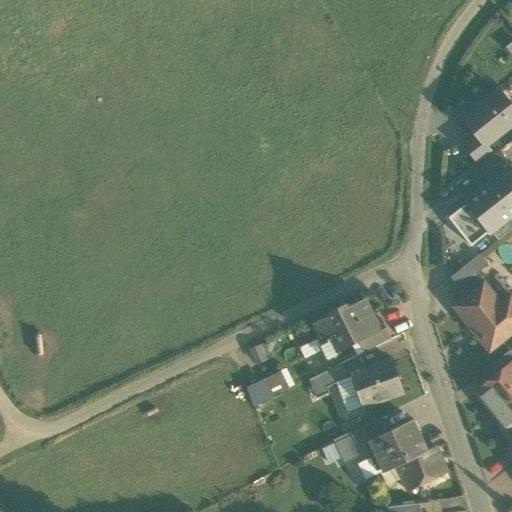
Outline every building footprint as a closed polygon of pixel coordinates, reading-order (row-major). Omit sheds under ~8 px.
[(476,135),(485,146),(486,145),(511,123),(511,108),(499,92),(464,120),(476,135)] [(462,146),(478,166),(493,154),(486,145),(485,146),(476,135),(462,146)] [(469,173),(483,190),(505,173),(511,168),(497,151),(493,154),(478,166),(469,173)] [(508,216),(511,212),(511,181),(505,173),(483,190),(467,202),(490,231),(508,216)] [(470,246),(490,231),(467,202),(448,218),(470,246)] [(511,220),(508,216),(490,231),(497,240),(511,228),(511,220)] [(451,278),(458,287),(475,274),(476,274),(487,265),(479,255),(451,278)] [(484,284),(476,274),(475,274),(458,287),(449,294),(458,305),(484,284)] [(455,307),(489,350),(511,331),(511,296),(500,304),(484,284),(458,305),(455,307)] [(332,345),(335,352),(336,351),(359,340),(379,329),(374,319),(364,300),(346,309),(344,305),(311,322),(322,344),(324,349),(332,345)] [(359,340),(364,351),(389,339),(378,317),(374,319),(379,329),(359,340)] [(324,349),(322,344),(318,345),(326,360),(337,354),(336,351),(335,352),(332,345),(324,349)] [(251,353),(255,361),(263,357),(259,348),(251,353)] [(490,365),(498,375),(511,363),(511,353),(509,350),(490,365)] [(350,376),(362,407),(403,392),(392,361),(350,376)] [(511,442),(511,363),(498,375),(476,392),(504,427),(502,429),(511,442)] [(319,375),(326,388),(347,377),(340,365),(319,375)] [(309,380),(317,398),(328,394),(326,388),(319,375),(309,380)] [(253,405),(274,395),(265,377),(245,386),(253,405)] [(351,432),(359,448),(369,442),(368,441),(386,432),(379,418),(351,432)] [(369,442),(375,456),(383,472),(394,466),(426,451),(411,420),(386,432),(368,441),(369,442)] [(436,447),(426,451),(394,466),(407,491),(447,473),(436,447)] [(367,479),(383,472),(375,456),(359,464),(367,479)] [(421,501),(421,511),(440,511),(440,501),(421,501)]
